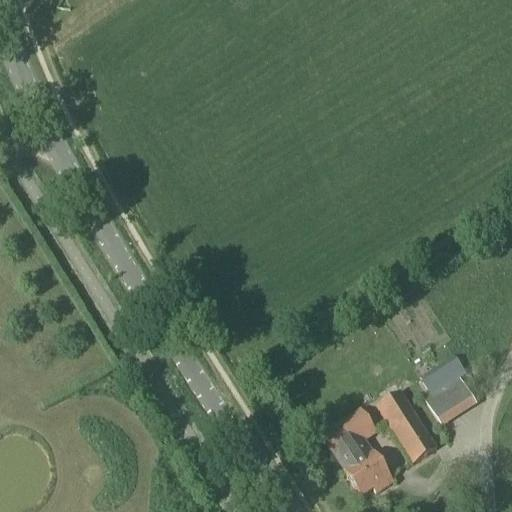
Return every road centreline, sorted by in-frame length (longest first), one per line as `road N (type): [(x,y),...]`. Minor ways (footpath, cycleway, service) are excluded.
road 1 (secondary): [(284,511),(37,122),(0,38)]
road 2 (unclassified): [(490,511),(485,422),(511,359)]
